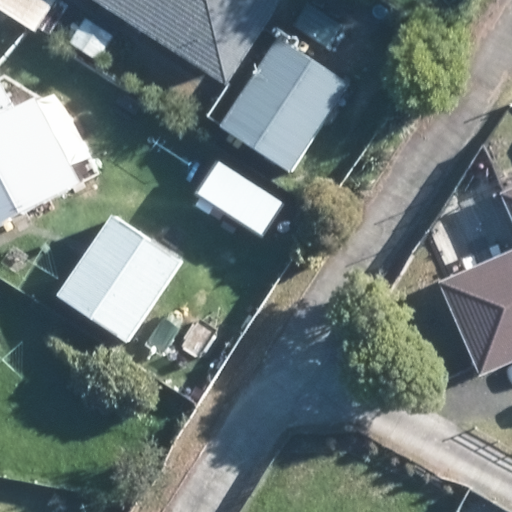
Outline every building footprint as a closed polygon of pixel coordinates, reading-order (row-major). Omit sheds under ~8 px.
[(0,0),(0,3),(46,34),(66,0),(0,0)] [(110,0),(241,84),(296,3),(297,0),(110,0)] [(363,84),(301,43),(295,40),(253,102),(248,110),(236,127),(304,173),(363,84)] [(93,181),(64,126),(51,99),(30,109),(0,48),(0,232),(17,224),(94,184),(93,181)] [(99,251),(71,296),(142,340),(193,261),(122,215),(102,245),(99,251)] [(494,379),(511,371),(511,256),(453,282),(489,367),(494,379)] [(39,313),(57,324),(63,314),(47,303),(39,313)]
